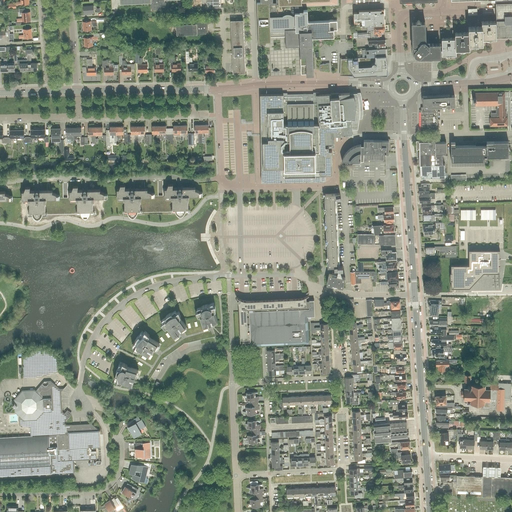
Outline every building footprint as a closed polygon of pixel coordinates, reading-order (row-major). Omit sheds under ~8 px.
[(16,8),(16,5),(21,4),(21,5),(29,4),(28,0),(21,0),(21,2),(15,2),(15,3),(8,3),(9,9),(16,8)] [(129,17),(125,17),(126,37),(153,37),(152,24),(144,24),(144,16),(144,13),(160,13),(161,14),(162,15),(164,15),(165,15),(166,15),(167,14),(168,14),(168,13),(169,12),(170,11),(170,10),(170,9),(170,8),(169,7),(168,6),(168,5),(166,5),(166,2),(165,2),(164,0),(127,0),(128,5),(129,5),(129,17)] [(189,0),(190,8),(202,7),(202,0),(189,0)] [(219,8),(218,0),(206,0),(207,9),(219,8)] [(275,0),(276,2),(273,2),(272,0),(260,0),(260,3),(257,3),(257,12),(258,43),(259,43),(271,42),(271,37),(285,36),(286,47),(292,47),(292,48),(293,48),(294,49),(295,49),(295,48),(296,48),(296,47),(300,47),(301,70),(301,73),(306,73),(306,75),(314,75),(314,69),(312,40),(312,37),(334,36),(334,35),(334,29),(337,29),(337,20),(333,20),(323,20),(320,20),(313,21),(308,21),(308,13),(307,10),(304,10),(302,10),(302,6),(310,6),(320,5),(331,5),(337,5),(338,5),(338,0),(275,0)] [(511,1),(496,2),(496,14),(497,37),(510,36),(511,36),(511,1)] [(84,13),(94,13),(93,5),(84,6),(84,13)] [(30,18),(30,12),(25,12),(25,8),(19,9),(20,13),(22,13),(22,19),(17,19),(17,22),(16,22),(16,25),(21,25),(21,22),(31,21),(30,18)] [(354,26),(384,24),(384,9),(359,10),(359,12),(354,12),(354,26)] [(197,34),(208,34),(208,22),(197,22),(197,20),(177,21),(178,24),(176,25),(177,35),(197,34)] [(245,71),(243,20),(231,21),(233,71),(245,71)] [(496,21),(489,21),(489,20),(488,20),(488,21),(481,21),(482,27),(482,38),(483,38),(496,37),(496,21)] [(97,26),(97,21),(91,21),(83,22),(84,31),(91,30),(91,26),(97,26)] [(440,57),(440,55),(440,43),(429,44),(428,43),(429,43),(429,40),(426,41),(425,41),(425,22),(412,23),(413,52),(413,54),(416,57),(418,57),(440,57)] [(384,30),(385,29),(385,26),(383,25),(374,25),(374,30),(367,31),(367,33),(357,33),(358,37),(358,38),(371,37),(379,37),(379,35),(381,35),(381,33),(384,33),(384,30)] [(482,27),(476,27),(476,26),(475,26),(474,26),(474,27),(468,27),(468,32),(469,32),(469,43),(483,43),(483,38),(482,38),(482,27)] [(32,38),(31,29),(24,29),(24,35),(19,36),(19,38),(24,38),(32,38)] [(469,32),(468,32),(463,32),(462,32),(461,32),(461,33),(455,33),(455,38),(456,49),(469,49),(469,43),(469,32)] [(93,46),(92,40),(98,39),(98,37),(99,37),(99,33),(94,34),(94,37),(92,37),(84,37),(85,46),(93,46)] [(455,38),(449,38),(449,37),(448,37),(448,38),(447,38),(441,38),(441,43),(442,55),(456,54),(456,49),(455,38)] [(386,55),(387,54),(386,52),(386,51),(385,48),(366,49),(367,57),(386,55)] [(27,58),(27,63),(27,71),(32,71),(32,70),(34,70),(37,70),(37,63),(31,63),(31,56),(34,56),(33,49),(26,50),(26,58),(27,58)] [(186,51),(186,61),(186,64),(189,63),(189,71),(198,71),(198,63),(192,63),(192,57),(189,57),(189,51),(186,51)] [(139,63),(139,64),(138,64),(139,72),(148,72),(147,64),(142,64),(142,62),(142,58),(139,58),(139,52),(135,52),(136,63),(139,63)] [(122,65),(122,67),(122,74),(131,74),(131,69),(135,69),(134,64),(126,64),(126,60),(122,60),(122,56),(121,56),(121,53),(119,53),(119,56),(119,65),(122,65)] [(209,65),(209,60),(211,60),(211,56),(206,56),(206,54),(203,54),(203,64),(206,64),(206,73),(215,73),(215,65),(209,65)] [(18,66),(18,60),(17,60),(17,55),(14,55),(15,63),(8,63),(8,72),(12,71),(15,71),(15,66),(18,66)] [(387,75),(388,64),(386,56),(340,59),(340,75),(354,76),(376,74),(387,75)] [(164,64),(158,64),(158,62),(158,58),(155,58),(155,57),(152,57),(152,62),(155,62),(155,72),(164,72),(164,64)] [(181,64),(176,64),(176,57),(169,57),(169,63),(172,63),(172,72),(181,71),(181,64)] [(8,72),(8,63),(1,63),(1,59),(0,59),(0,66),(1,66),(1,71),(4,71),(4,72),(8,72)] [(27,71),(27,63),(21,63),(20,60),(18,60),(18,66),(21,66),(21,71),(23,70),(23,71),(27,71)] [(96,67),(91,67),(91,61),(87,61),(87,67),(87,75),(96,75),(96,67)] [(114,65),(114,67),(108,67),(108,61),(102,61),(102,67),(105,67),(105,75),(114,75),(114,71),(118,71),(118,65),(114,65)] [(345,136),(345,135),(352,134),(352,129),(358,129),(359,119),(362,118),(363,115),(363,111),(363,109),(363,105),(363,103),(362,100),(362,98),(361,95),(360,92),(350,93),(339,94),(339,93),(331,94),(318,95),(318,92),(313,92),(313,94),(287,94),(287,93),(283,93),(283,94),(260,95),(260,113),(260,114),(261,121),(261,124),(261,125),(263,129),(263,130),(263,131),(263,134),(263,135),(261,139),(261,140),(261,141),(262,182),(326,181),(326,174),(332,174),(332,150),(329,150),(329,147),(335,147),(335,136),(342,136),(342,135),(344,135),(344,136),(345,136)] [(505,92),(475,93),(475,97),(474,97),(473,96),(472,97),(472,98),(473,98),(473,101),(475,101),(475,105),(497,105),(497,108),(496,108),(496,113),(491,113),(491,118),(490,118),(490,126),(508,125),(508,117),(506,117),(506,115),(506,114),(506,111),(505,111),(505,92)] [(454,95),(436,96),(436,94),(433,94),(433,96),(423,96),(423,99),(424,107),(438,106),(443,106),(447,106),(450,106),(455,105),(454,95)] [(437,131),(438,106),(424,107),(421,107),(421,110),(421,112),(421,131),(437,131)] [(106,135),(106,141),(107,145),(111,145),(110,141),(114,141),(117,141),(117,138),(117,134),(117,127),(110,127),(110,130),(106,130),(106,135)] [(38,137),(38,128),(34,128),(34,130),(31,130),(32,137),(28,137),(28,142),(32,142),(34,137),(38,137)] [(43,128),(38,128),(38,137),(43,137),(45,142),(46,142),(46,146),(49,146),(49,142),(49,137),(45,137),(45,129),(43,129),(43,128)] [(61,140),(60,137),(60,134),(61,134),(61,130),(60,130),(60,128),(55,129),(55,128),(52,128),(52,137),(51,137),(52,142),(60,142),(60,151),(63,151),(64,151),(64,149),(64,140),(61,140)] [(17,138),(17,129),(13,129),(13,130),(10,130),(10,137),(7,137),(7,143),(11,143),(12,138),(17,138)] [(21,130),(21,129),(17,129),(17,138),(22,138),(24,143),(28,142),(28,137),(24,137),(24,130),(21,130)] [(443,163),(443,156),(443,153),(446,153),(446,141),(435,142),(435,139),(431,139),(431,140),(416,140),(416,149),(418,149),(418,162),(419,162),(419,177),(445,176),(445,163),(443,163)] [(388,153),(389,140),(364,140),(364,146),(361,146),(361,144),(359,144),(357,145),(354,146),(352,147),(351,148),(349,149),(347,151),(346,152),(344,154),(343,156),(342,158),(342,160),(361,161),(361,160),(363,160),(363,161),(386,161),(386,155),(385,155),(385,153),(388,153)] [(487,157),(509,156),(508,141),(486,142),(486,145),(455,146),(455,142),(451,142),(451,161),(487,160),(487,157)] [(69,149),(64,149),(64,151),(64,160),(74,160),(74,155),(70,155),(69,149)] [(189,196),(200,195),(200,191),(199,191),(198,190),(197,190),(195,189),(195,187),(183,188),(183,190),(178,190),(178,188),(173,188),(173,184),(169,184),(167,188),(165,188),(165,192),(164,195),(165,195),(165,196),(171,196),(171,199),(173,199),(173,208),(175,208),(175,209),(176,209),(176,211),(176,212),(177,212),(177,213),(178,213),(178,214),(179,215),(180,215),(181,215),(182,215),(183,214),(184,213),(185,212),(185,211),(185,210),(186,210),(186,209),(186,208),(188,208),(188,199),(189,199),(189,196)] [(429,187),(430,186),(430,184),(421,184),(421,187),(419,187),(419,193),(429,193),(429,187)] [(141,197),(152,196),(152,192),(151,192),(150,191),(149,191),(148,191),(148,190),(148,188),(135,189),(135,191),(130,191),(130,189),(125,189),(125,185),(121,185),(119,189),(117,189),(117,193),(116,196),(117,196),(117,197),(124,197),(124,200),(125,200),(125,209),(127,209),(128,210),(128,211),(128,212),(129,213),(129,214),(130,214),(130,215),(131,216),(132,216),(133,216),(134,216),(135,215),(136,215),(136,214),(137,213),(137,212),(138,211),(138,210),(138,209),(141,209),(140,200),(141,200),(141,197)] [(93,201),(94,201),(94,198),(105,197),(105,193),(104,193),(103,192),(102,192),(100,191),(100,189),(88,190),(88,192),(83,192),(83,190),(78,190),(78,186),(74,186),(72,190),(70,190),(70,194),(69,197),(70,197),(70,198),(76,198),(76,201),(78,201),(78,210),(80,210),(80,211),(81,212),(81,213),(81,214),(82,214),(82,215),(83,216),(84,217),(85,217),(86,217),(87,217),(88,216),(89,215),(90,214),(90,213),(91,212),(91,211),(91,210),(93,210),(93,201)] [(45,202),(46,202),(46,199),(57,198),(57,194),(56,194),(55,194),(55,193),(54,193),(53,193),(53,190),(40,191),(40,193),(35,193),(35,191),(30,191),(30,187),(26,187),(24,191),(22,191),(22,195),(21,198),(22,198),(22,199),(29,199),(29,202),(30,202),(30,211),(32,211),(33,212),(33,213),(33,214),(34,215),(34,216),(35,216),(36,217),(36,218),(37,218),(38,218),(39,218),(40,217),(41,217),(41,216),(42,215),(42,214),(43,214),(43,213),(43,212),(43,211),(46,211),(45,202)] [(173,199),(171,199),(171,196),(165,196),(165,195),(164,195),(165,192),(165,188),(163,188),(163,196),(160,196),(155,196),(155,197),(152,197),(152,196),(141,197),(141,200),(140,200),(141,209),(138,209),(138,210),(138,211),(137,212),(137,213),(177,212),(176,212),(176,211),(176,209),(175,209),(175,208),(173,208),(173,199)] [(69,197),(70,194),(70,190),(68,190),(68,198),(66,198),(60,198),(60,199),(57,199),(57,198),(46,199),(46,202),(45,202),(46,211),(43,211),(43,212),(43,213),(43,214),(42,214),(42,215),(82,214),(81,214),(81,213),(81,212),(80,211),(80,210),(78,210),(78,201),(76,201),(76,198),(70,198),(70,197),(69,197)] [(0,199),(10,199),(10,195),(9,195),(8,195),(8,194),(7,194),(5,194),(5,191),(0,191),(0,199)] [(328,267),(334,267),(335,275),(329,273),(327,283),(343,287),(345,277),(340,276),(340,270),(343,270),(343,266),(338,266),(335,199),(338,199),(341,198),(340,193),(337,193),(325,194),(328,267)] [(430,198),(435,198),(435,193),(430,193),(420,193),(419,193),(420,202),(430,202),(430,198)] [(476,220),(476,210),(461,210),(461,220),(476,220)] [(496,210),(482,210),(482,220),(496,219),(496,210)] [(394,220),(394,217),(393,215),(384,215),(378,215),(378,219),(384,218),(385,222),(386,222),(386,223),(387,224),(393,223),(392,221),(394,221),(394,220)] [(440,229),(444,229),(444,222),(436,222),(436,224),(428,225),(424,225),(424,234),(436,233),(435,227),(440,227),(440,229)] [(374,228),(374,232),(374,234),(395,234),(394,231),(395,230),(395,228),(394,227),(393,227),(393,224),(386,225),(386,224),(380,225),(373,225),(373,228),(374,228)] [(497,248),(504,248),(504,229),(484,229),(484,232),(489,232),(489,231),(493,231),(493,237),(487,237),(487,241),(500,241),(500,245),(497,245),(497,248)] [(395,234),(374,234),(358,234),(358,244),(396,244),(395,234)] [(440,251),(445,251),(445,257),(456,257),(456,246),(454,246),(435,246),(425,247),(426,253),(430,253),(430,254),(435,253),(435,248),(437,249),(440,249),(440,251)] [(386,259),(397,259),(396,252),(389,252),(388,249),(381,249),(382,256),(386,256),(386,259)] [(451,265),(451,288),(470,288),(481,275),(483,273),(490,273),(500,273),(500,250),(469,250),(469,265),(451,265)] [(387,265),(387,269),(386,269),(386,268),(380,269),(380,272),(381,272),(388,272),(391,272),(391,269),(397,268),(396,268),(397,267),(397,265),(396,264),(396,262),(389,262),(386,262),(379,262),(379,265),(385,264),(384,263),(386,263),(386,265),(387,265)] [(351,283),(351,284),(356,283),(361,282),(361,278),(369,278),(369,275),(374,275),(374,272),(374,271),(355,271),(350,272),(351,283)] [(391,272),(388,272),(381,272),(382,275),(386,275),(386,274),(388,273),(388,280),(391,280),(391,279),(398,279),(398,278),(398,277),(398,275),(397,272),(391,272)] [(309,343),(307,320),(307,316),(315,316),(314,300),(311,300),(262,302),(254,302),(254,300),(239,301),(239,309),(241,309),(243,346),(309,343)] [(390,300),(387,301),(387,303),(384,303),(384,300),(375,300),(374,305),(380,305),(380,306),(384,306),(387,305),(389,305),(389,308),(391,308),(391,309),(400,308),(400,307),(400,304),(399,301),(390,301),(390,300)] [(428,300),(428,303),(429,308),(430,308),(430,315),(438,315),(438,308),(439,308),(439,304),(442,304),(442,300),(428,300)] [(218,321),(215,311),(215,310),(215,311),(216,310),(215,305),(215,306),(209,307),(208,305),(209,305),(208,304),(207,305),(205,305),(204,305),(202,306),(201,307),(202,310),(196,311),(198,316),(199,316),(200,316),(203,327),(208,325),(209,327),(212,326),(213,326),(212,323),(218,321)] [(186,326),(182,320),(180,317),(180,316),(181,316),(179,311),(178,311),(173,315),(172,313),(172,312),(170,313),(169,314),(168,315),(166,316),(165,317),(166,317),(167,319),(161,323),(161,324),(166,328),(166,327),(167,326),(175,337),(179,334),(179,333),(182,331),(181,329),(182,329),(186,326)] [(217,339),(212,326),(209,327),(208,325),(203,327),(200,316),(199,316),(198,316),(182,320),(186,326),(182,329),(181,329),(182,331),(179,333),(179,334),(175,337),(167,326),(166,327),(166,328),(151,338),(159,344),(157,348),(156,348),(154,351),(152,350),(151,351),(152,351),(149,356),(139,350),(139,351),(134,358),(129,367),(138,370),(136,375),(138,376),(137,379),(150,383),(148,382),(162,359),(184,343),(216,336),(216,339),(217,339)] [(439,317),(439,320),(430,320),(430,326),(447,326),(447,317),(439,317)] [(446,326),(441,326),(430,326),(431,332),(441,332),(441,335),(446,335),(446,326)] [(159,344),(151,338),(148,337),(149,335),(150,335),(145,331),(141,337),(139,336),(139,335),(138,336),(137,338),(136,339),(135,340),(134,342),(135,342),(137,343),(134,349),(133,349),(139,351),(139,350),(149,356),(152,351),(151,351),(152,350),(154,351),(156,348),(157,348),(159,344)] [(446,344),(446,339),(454,339),(456,339),(462,339),(462,336),(461,336),(461,334),(446,335),(441,335),(438,335),(438,339),(432,339),(432,345),(444,345),(444,348),(451,347),(451,344),(446,344)] [(436,349),(432,349),(433,356),(439,356),(439,359),(446,359),(447,355),(444,355),(443,351),(448,351),(449,352),(452,352),(453,350),(453,347),(451,348),(443,348),(441,348),(440,347),(436,347),(436,349)] [(406,360),(407,360),(406,354),(404,354),(404,351),(401,351),(401,350),(394,351),(394,358),(396,358),(397,360),(397,364),(405,364),(405,363),(406,363),(406,360)] [(449,363),(452,363),(453,364),(455,364),(457,363),(457,360),(452,360),(445,359),(445,360),(436,360),(436,366),(438,366),(438,370),(440,370),(440,371),(445,370),(448,370),(448,366),(449,366),(449,363)] [(138,370),(129,367),(127,366),(127,365),(127,366),(127,365),(122,362),(122,363),(123,363),(121,369),(118,368),(117,369),(116,371),(116,372),(116,374),(115,375),(116,375),(119,376),(117,382),(116,382),(122,383),(122,382),(122,381),(132,385),(134,379),(137,379),(138,376),(136,375),(138,370)] [(361,370),(361,366),(364,366),(364,363),(360,364),(353,365),(353,371),(357,370),(357,373),(363,373),(363,370),(361,370)] [(58,375),(57,366),(23,367),(24,376),(58,375)] [(330,372),(330,366),(320,366),(320,368),(322,368),(322,372),(321,372),(321,375),(327,375),(327,372),(330,372)] [(360,378),(360,374),(351,374),(351,377),(345,377),(345,384),(353,383),(356,383),(356,378),(360,378)] [(62,391),(67,385),(64,388),(60,389),(51,381),(44,381),(36,391),(35,390),(23,390),(15,399),(15,403),(13,406),(15,408),(15,412),(19,415),(20,424),(22,426),(30,426),(31,435),(0,436),(0,476),(74,472),(74,460),(78,460),(97,459),(96,446),(101,446),(100,430),(92,424),(66,425),(64,423),(69,417),(66,414),(63,412),(62,391)] [(498,383),(498,384),(491,384),(491,383),(485,383),(485,385),(468,384),(468,388),(464,388),(464,391),(462,391),(462,396),(464,396),(464,400),(467,400),(467,403),(483,404),(483,409),(490,409),(490,408),(497,408),(497,409),(503,409),(504,401),(507,401),(507,400),(506,400),(506,398),(511,398),(511,383),(498,383)] [(251,400),(252,403),(258,403),(258,400),(259,400),(259,397),(255,397),(255,392),(246,393),(246,395),(245,395),(245,400),(251,400)] [(358,397),(357,397),(357,395),(346,396),(346,402),(352,401),(352,405),(358,405),(358,397)] [(446,403),(446,396),(445,396),(445,395),(442,395),(442,396),(436,396),(436,397),(435,397),(435,400),(436,400),(436,404),(439,404),(439,406),(443,406),(448,406),(454,406),(454,402),(448,403),(446,403)] [(289,404),(289,397),(283,397),(283,400),(279,400),(280,407),(283,406),(283,405),(289,404)] [(258,406),(258,403),(252,403),(252,407),(246,407),(246,412),(247,412),(247,414),(256,414),(256,410),(260,409),(260,406),(258,406)] [(142,419),(140,420),(138,417),(134,419),(136,423),(127,427),(130,431),(131,430),(135,437),(142,433),(140,429),(146,426),(142,419)] [(253,428),(253,431),(259,431),(259,428),(261,428),(260,425),(257,425),(257,420),(248,421),(248,423),(247,424),(247,428),(253,428)] [(409,436),(409,432),(408,432),(407,422),(390,423),(390,422),(374,424),(375,443),(392,442),(392,439),(408,438),(408,436),(409,436)] [(448,436),(454,435),(453,429),(447,430),(447,433),(440,433),(441,444),(449,443),(448,436)] [(463,439),(463,437),(463,434),(461,434),(462,430),(458,429),(457,434),(457,440),(460,440),(460,447),(467,448),(467,439),(463,439)] [(257,438),(261,437),(261,435),(260,435),(259,431),(253,431),(253,435),(247,435),(247,437),(243,438),(244,444),(249,444),(249,443),(258,442),(257,438)] [(499,443),(499,449),(506,449),(506,440),(506,439),(500,438),(500,432),(497,431),(496,443),(499,443)] [(477,441),(477,437),(477,434),(475,434),(474,434),(474,437),(467,437),(467,439),(467,448),(469,448),(472,448),(474,448),(474,440),(477,441)] [(147,442),(135,443),(136,443),(137,448),(136,448),(136,456),(142,456),(142,458),(145,458),(150,458),(150,448),(147,448),(147,442)] [(402,452),(398,452),(397,449),(391,449),(391,453),(396,452),(396,458),(402,458),(402,462),(411,461),(410,454),(402,455),(402,452)] [(362,459),(362,456),(365,456),(366,457),(372,457),(372,453),(367,453),(362,453),(354,453),(355,460),(357,459),(357,463),(366,463),(366,459),(362,459)] [(282,466),(280,466),(280,463),(284,462),(285,466),(289,466),(289,459),(284,460),(282,460),(272,460),(272,466),(275,466),(275,470),(282,469),(282,466)] [(149,466),(142,465),(131,464),(129,473),(135,474),(136,470),(140,471),(139,476),(133,474),(132,479),(136,481),(145,483),(143,482),(144,478),(145,478),(148,467),(149,466)] [(451,472),(450,464),(439,465),(440,473),(451,472)] [(500,467),(483,467),(482,474),(500,475),(500,467)] [(412,470),(404,471),(404,470),(397,470),(398,474),(394,474),(395,478),(404,477),(412,476),(412,474),(412,473),(412,472),(412,471),(412,470)] [(511,477),(492,477),(492,476),(483,476),(457,475),(456,482),(452,481),(452,495),(511,497),(511,477)] [(259,484),(258,484),(258,481),(251,481),(250,481),(251,487),(249,487),(250,492),(256,492),(256,495),(262,495),(262,492),(264,491),(263,489),(260,489),(259,484)] [(138,489),(136,487),(127,483),(126,486),(122,492),(133,498),(138,489)] [(358,493),(358,490),(360,489),(360,487),(350,487),(350,494),(355,493),(355,497),(362,497),(362,493),(358,493)] [(263,498),(262,495),(256,495),(256,499),(250,499),(250,504),(251,504),(252,506),(263,506),(263,501),(264,501),(264,498),(263,498)] [(120,506),(114,497),(110,500),(105,504),(105,505),(107,507),(104,508),(104,509),(105,508),(107,511),(114,511),(117,510),(116,509),(120,506)]
